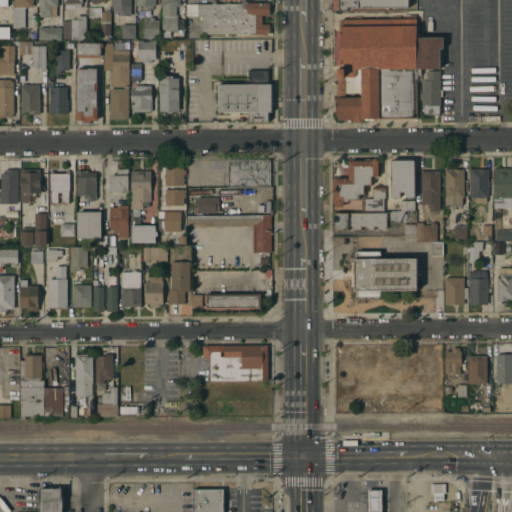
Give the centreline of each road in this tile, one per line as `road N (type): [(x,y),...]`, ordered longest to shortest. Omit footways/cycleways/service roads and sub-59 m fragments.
road 1 (residential): [(493,329),(0,332)]
road 2 (residential): [(303,140),(0,143)]
road 3 (residential): [(511,140),(303,140)]
road 4 (primary): [(300,454),(163,455)]
road 5 (secondary): [(300,454),(301,331)]
